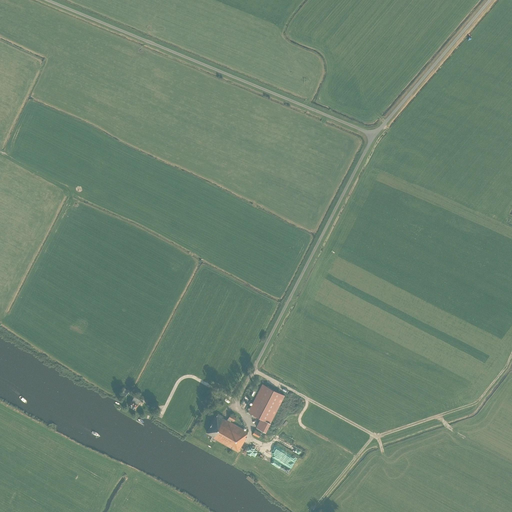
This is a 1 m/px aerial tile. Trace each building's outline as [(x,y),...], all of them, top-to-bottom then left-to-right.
[(256,427),(266,432),(284,395),(262,384),(248,412),(261,418),(256,427)] [(222,397),(215,393),(212,398),(219,402),(222,397)] [(131,400),(128,406),(135,410),(138,404),(140,401),(134,397),(132,400),(131,400)] [(246,437),(245,437),(248,432),(230,422),(232,420),(234,421),(236,418),(230,415),(228,418),(227,420),(226,420),(223,418),(223,417),(218,414),(213,422),(210,427),(207,433),(212,436),(212,437),(238,452),(246,437)] [(283,464),(281,469),(289,473),(291,468),(283,464)]
